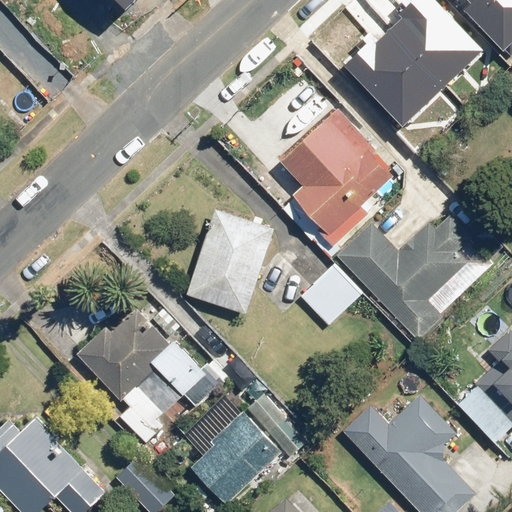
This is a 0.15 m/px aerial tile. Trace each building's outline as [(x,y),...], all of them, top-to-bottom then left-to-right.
[(418,0),(355,60),(407,114),(482,42),(441,0),(418,0)] [(511,0),(479,0),(511,33),(511,0)] [(284,164),(339,226),(399,173),(343,111),(284,164)] [(222,210),(196,291),(259,311),(284,230),(222,210)] [(455,213),(441,228),(433,220),(401,249),(379,225),(347,253),(424,338),(456,310),(438,291),(471,261),(460,249),(476,232),(455,213)] [(337,267),(310,298),(336,321),(363,290),(337,267)] [(139,301),(89,351),(159,422),(209,372),(139,301)] [(511,408),(511,331),(496,346),(509,360),(486,381),(511,408)] [(511,431),(511,413),(482,380),(463,397),(503,439),(511,431)] [(441,455),(464,433),(428,397),(406,419),(404,417),(370,450),(431,511),(453,511),(476,490),(441,455)] [(0,479),(29,511),(41,511),(66,490),(85,511),(88,511),(110,493),(90,469),(36,409),(0,440),(0,479)] [(251,409),(200,465),(237,498),(288,443),(251,409)] [(143,458),(120,480),(150,511),(155,511),(176,493),(143,458)] [(409,511),(394,498),(380,511),(409,511)] [(301,511),(290,500),(277,511),(301,511)]
